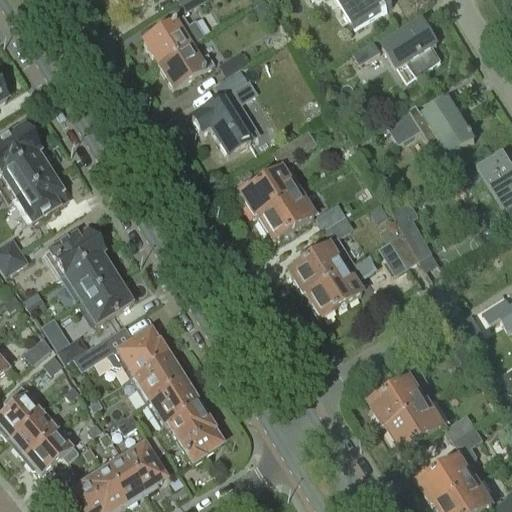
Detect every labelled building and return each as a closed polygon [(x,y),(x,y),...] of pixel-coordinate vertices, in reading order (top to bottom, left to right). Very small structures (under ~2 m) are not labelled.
[(114,0),(126,19),(156,0),(114,0)] [(187,0),(179,5),(186,16),(211,0),(187,0)] [(391,10),(384,0),(348,0),(349,1),(339,7),(355,33),(391,10)] [(189,53),(188,52),(204,42),(194,26),(188,30),(182,21),(143,46),(159,72),(189,53)] [(423,27),(382,53),(397,76),(407,69),(417,83),(440,66),(432,53),(437,50),(423,27)] [(360,70),(380,57),(373,45),(352,57),(360,70)] [(197,66),(189,53),(159,72),(174,96),(214,71),(207,60),(197,66)] [(240,58),(220,70),(227,82),(247,70),(240,58)] [(215,91),(223,103),(222,104),(221,103),(199,117),(199,118),(191,124),(200,139),(209,133),(228,162),(250,149),(229,116),(254,100),(247,88),(248,88),(240,76),(215,91)] [(416,125),(409,114),(385,129),(398,150),(421,136),(430,150),(438,145),(448,162),(475,146),(449,104),(416,125)] [(0,180),(39,156),(24,131),(0,146),(0,180)] [(307,137),(272,158),(280,171),(315,150),(307,137)] [(47,169),(39,156),(0,180),(0,181),(15,205),(51,182),(44,171),(47,169)] [(511,171),(504,158),(477,174),(508,224),(511,221),(511,171)] [(255,221),(257,225),(297,200),(296,198),(294,199),(279,175),(254,191),(253,190),(238,199),(253,223),(255,221)] [(66,207),(60,196),(63,194),(57,183),(53,186),(51,182),(15,205),(31,231),(59,214),(58,212),(66,207)] [(313,224),(297,200),(257,225),(272,249),(313,224)] [(323,236),(343,223),(336,212),(316,224),(323,236)] [(431,259),(416,233),(405,212),(391,219),(404,240),(420,265),(431,259)] [(343,223),(323,236),(330,248),(351,235),(343,223)] [(63,281),(102,257),(87,233),(48,257),(63,281)] [(392,248),(408,273),(420,265),(404,240),(392,248)] [(0,252),(0,268),(19,256),(12,245),(0,252)] [(335,247),(287,277),(302,301),(304,300),(306,303),(344,280),(352,275),(335,247)] [(408,273),(392,248),(381,255),(396,280),(408,273)] [(19,256),(0,268),(0,275),(5,283),(27,269),(19,256)] [(103,259),(102,257),(63,281),(78,306),(114,284),(114,282),(117,280),(110,270),(107,272),(100,261),(103,259)] [(371,262),(352,266),(355,281),(374,276),(371,262)] [(349,287),(344,280),(306,303),(321,327),(336,318),(335,316),(360,301),(351,286),(349,287)] [(94,332),(134,307),(125,292),(121,294),(114,284),(78,306),(94,332)] [(36,298),(21,307),(29,319),(44,310),(36,298)] [(14,303),(2,312),(8,320),(19,311),(14,303)] [(490,330),(502,322),(499,318),(509,312),(504,304),(482,318),(490,330)] [(511,310),(499,318),(510,335),(511,333),(511,310)] [(166,362),(164,360),(165,358),(160,350),(158,350),(157,350),(149,338),(117,358),(133,383),(166,362)] [(63,370),(85,355),(79,344),(56,358),(63,370)] [(41,346),(23,361),(31,371),(50,355),(41,346)] [(454,357),(466,378),(478,370),(465,350),(454,357)] [(174,375),(166,362),(133,383),(148,407),(181,387),(180,385),(181,383),(176,375),(174,375)] [(53,363),(45,370),(52,379),(60,372),(53,363)] [(426,410),(417,396),(428,390),(416,371),(393,386),(398,394),(387,401),(386,400),(369,410),(384,433),(386,432),(389,436),(429,411),(428,409),(426,410)] [(196,411),(195,409),(196,407),(191,399),(189,399),(181,387),(148,407),(163,432),(166,430),(196,411)] [(8,416),(0,422),(0,434),(1,436),(0,438),(5,444),(9,445),(10,446),(42,419),(20,393),(2,408),(8,416)] [(72,394),(62,401),(69,409),(78,401),(72,394)] [(97,407),(88,412),(93,419),(101,414),(97,407)] [(204,423),(196,411),(166,430),(191,470),(202,463),(201,462),(220,451),(211,436),(212,436),(210,433),(210,431),(206,423),(204,423)] [(444,434),(429,411),(389,436),(403,459),(444,434)] [(42,419),(10,446),(13,450),(12,453),(18,459),(21,459),(25,464),(57,436),(42,419)] [(131,421),(122,427),(129,437),(137,431),(131,421)] [(454,447),(474,434),(467,423),(447,435),(454,447)] [(122,441),(129,437),(122,427),(116,431),(122,441)] [(94,430),(85,438),(91,446),(100,438),(94,430)] [(454,447),(459,456),(453,460),(456,466),(435,479),(434,478),(418,488),(433,511),(435,510),(435,511),(442,511),(478,490),(476,487),(474,488),(467,476),(474,472),(477,463),(471,452),(481,446),(474,434),(454,447)] [(57,436),(25,464),(26,466),(26,468),(31,475),(34,475),(40,482),(70,456),(72,454),(57,436)] [(106,439),(97,445),(104,455),(112,449),(106,439)] [(140,449),(120,462),(122,466),(143,498),(145,497),(146,498),(153,494),(154,491),(163,485),(150,465),(164,457),(153,439),(139,447),(140,449)] [(89,455),(81,460),(87,469),(95,464),(89,455)] [(120,462),(101,474),(103,478),(124,510),(127,508),(128,510),(135,506),(135,503),(143,498),(122,466),(120,462)] [(101,474),(82,486),(84,490),(98,511),(120,511),(124,510),(103,478),(101,474)] [(62,484),(66,491),(75,486),(70,478),(62,484)] [(181,488),(176,480),(169,485),(174,493),(181,488)] [(98,511),(84,490),(62,504),(66,511),(98,511)] [(492,511),(478,490),(442,511),(492,511)] [(511,511),(511,501),(495,511),(511,511)]
